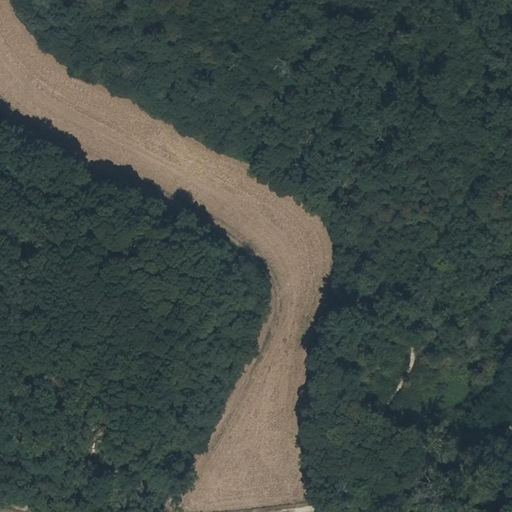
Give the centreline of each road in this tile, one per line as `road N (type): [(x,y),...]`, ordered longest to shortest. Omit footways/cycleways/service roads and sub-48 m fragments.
road 1 (track): [(172,511),(262,345),(273,291),(209,222),(0,113)]
road 2 (track): [(283,511),(374,492),(420,459),(511,421)]
